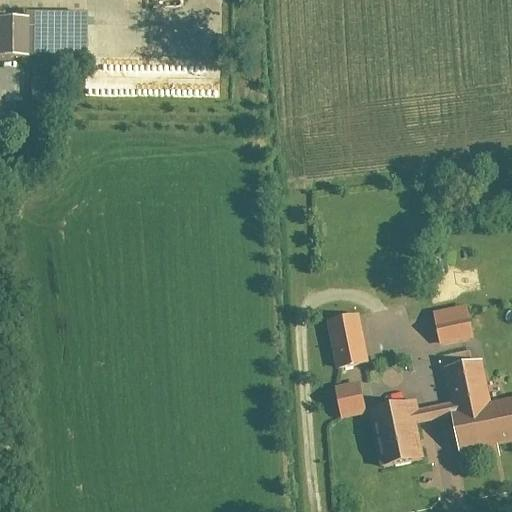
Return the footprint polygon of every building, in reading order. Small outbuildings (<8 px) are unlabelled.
[(81,57),(81,14),(21,14),(21,18),(21,56),(81,57)] [(21,18),(0,18),(0,56),(21,56),(21,18)] [(50,106),(51,79),(26,78),(26,106),(50,106)] [(466,305),(430,314),(438,345),(474,336),(466,305)] [(356,314),(324,321),(334,369),(366,363),(356,314)] [(449,411),(489,403),(480,362),(441,369),(447,403),(449,411)] [(358,383),(334,388),(340,418),(365,413),(358,383)] [(450,416),(457,454),(511,443),(511,398),(489,403),(449,411),(450,416)] [(414,400),(366,410),(379,470),(423,460),(416,423),(419,422),(416,410),(414,400)] [(447,403),(416,410),(419,422),(450,416),(449,411),(447,403)]
